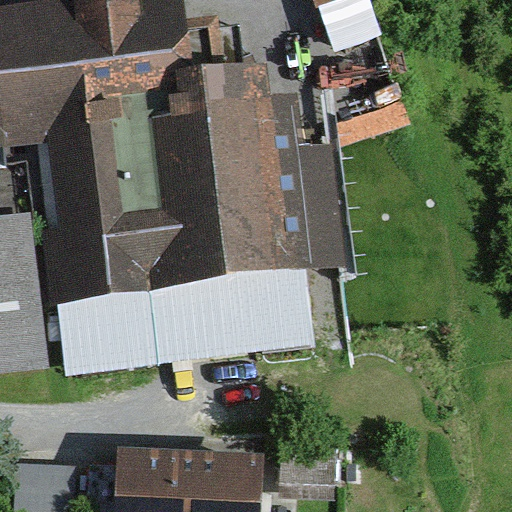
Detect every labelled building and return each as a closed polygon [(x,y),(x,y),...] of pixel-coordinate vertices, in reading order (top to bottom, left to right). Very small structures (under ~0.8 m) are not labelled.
[(0,20),(0,222),(31,219),(43,314),(162,301),(344,282),(330,154),(306,156),(301,107),(246,113),(203,118),(190,0),(36,0),(39,17),(0,20)] [(315,0),(334,50),(380,33),(367,0),(315,0)] [(31,219),(0,222),(0,387),(50,382),(43,314),(31,219)] [(339,449),(284,447),(282,505),(336,507),(339,449)] [(175,466),(122,462),(118,511),(261,511),(264,472),(175,466)]
